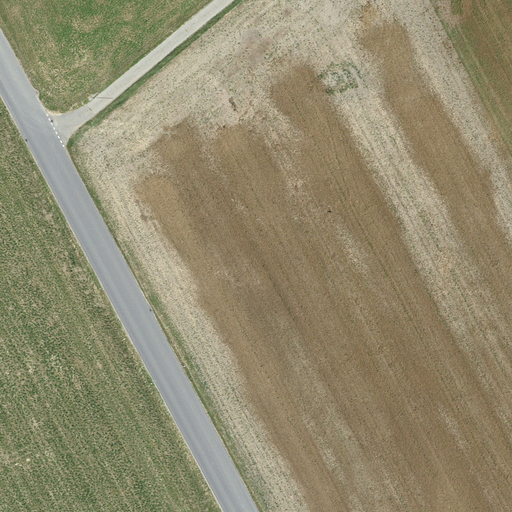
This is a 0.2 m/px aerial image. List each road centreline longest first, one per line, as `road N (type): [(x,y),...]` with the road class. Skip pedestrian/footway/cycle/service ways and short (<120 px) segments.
road 1 (tertiary): [(236,511),(0,70)]
road 2 (track): [(39,147),(223,0)]
